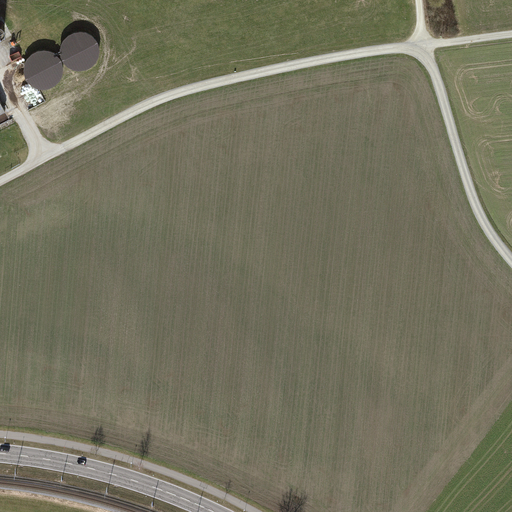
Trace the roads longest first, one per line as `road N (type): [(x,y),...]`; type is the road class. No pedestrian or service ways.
road 1 (primary): [(213,511),(123,477),(0,453)]
road 2 (track): [(418,0),(424,47),(511,36)]
